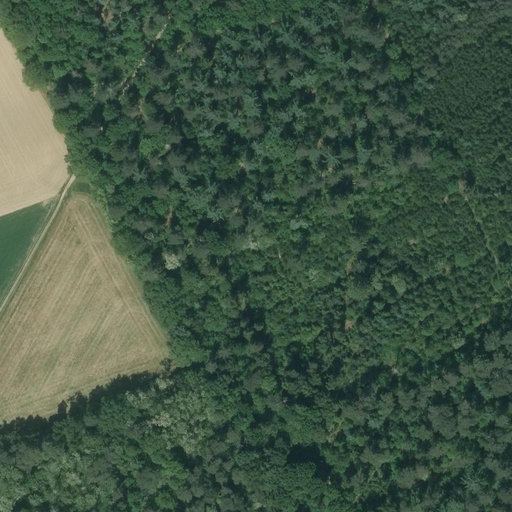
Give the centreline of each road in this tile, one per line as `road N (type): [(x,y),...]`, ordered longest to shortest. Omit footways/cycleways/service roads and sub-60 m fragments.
road 1 (track): [(130,83),(302,402),(349,511)]
road 2 (track): [(130,83),(0,309)]
road 3 (track): [(143,61),(341,0)]
